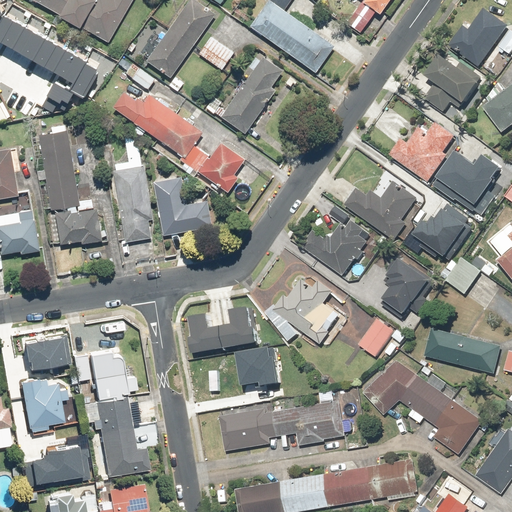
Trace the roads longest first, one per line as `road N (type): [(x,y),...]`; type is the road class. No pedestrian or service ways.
road 1 (residential): [(151,286),(242,260),(428,0)]
road 2 (residential): [(185,482),(410,445),(432,451),(511,510)]
road 3 (residential): [(151,286),(185,482)]
road 4 (residential): [(0,310),(151,286)]
